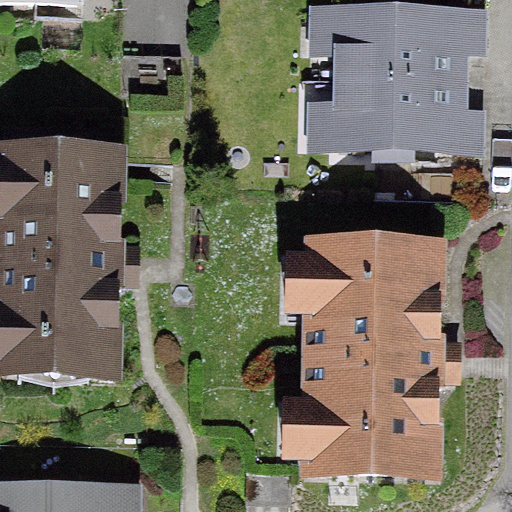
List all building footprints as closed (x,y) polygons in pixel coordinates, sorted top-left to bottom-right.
[(340,18),(339,84),(449,86),(450,86),(451,54),(480,55),(481,21),(413,20),(413,10),(378,9),(377,19),(340,18)] [(339,84),(338,149),(375,149),(375,160),(411,160),(411,150),(478,152),(479,117),(450,117),(450,86),(449,86),(339,84)] [(0,304),(0,374),(111,378),(113,285),(124,286),(125,254),(114,253),(116,161),(1,159),(0,192),(0,229),(6,230),(4,304),(0,304)] [(310,474),(431,476),(433,382),(444,382),(444,350),(434,350),(435,255),(315,253),(310,474)] [(136,511),(137,489),(0,487),(0,511),(136,511)]
